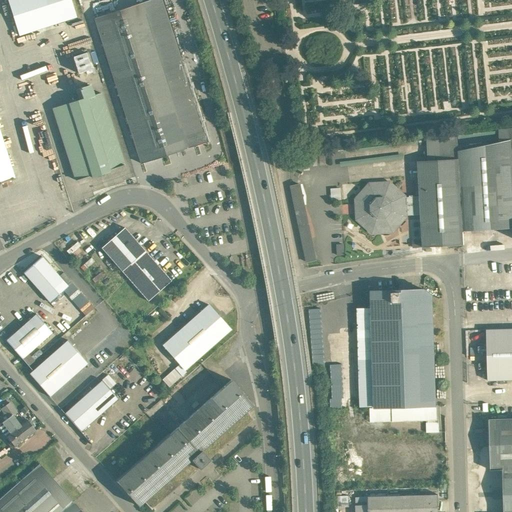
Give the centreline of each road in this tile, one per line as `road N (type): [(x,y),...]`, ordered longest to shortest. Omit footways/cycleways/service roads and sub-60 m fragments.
road 1 (primary): [(212,0),(278,260),(308,511)]
road 2 (unclassified): [(463,511),(458,295),(441,266),(332,278),(248,301)]
road 3 (residential): [(248,301),(171,212),(139,195),(0,260)]
road 4 (residential): [(275,511),(268,406),(248,301)]
